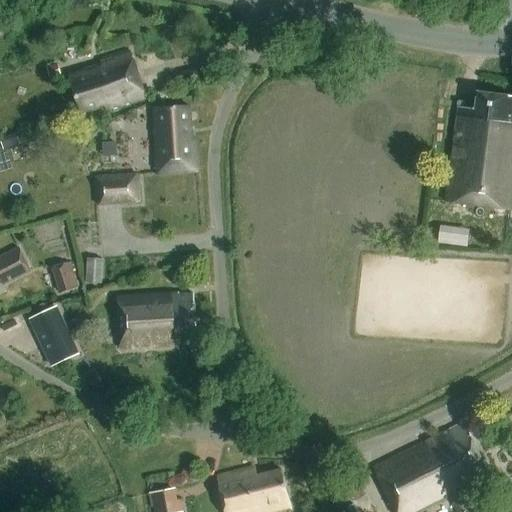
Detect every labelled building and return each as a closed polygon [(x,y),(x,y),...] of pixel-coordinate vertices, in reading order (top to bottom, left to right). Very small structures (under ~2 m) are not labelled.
[(107,110),(142,98),(127,51),(90,63),(91,67),(67,75),(80,112),(105,104),(107,110)] [(61,74),(58,64),(47,68),(50,78),(61,74)] [(511,93),(479,90),(477,106),(460,104),(448,198),(511,206),(511,93)] [(199,172),(196,138),(193,138),(191,106),(153,109),(158,175),(199,172)] [(0,136),(0,137),(4,149),(13,146),(9,133),(0,136)] [(117,143),(104,144),(105,158),(118,157),(117,143)] [(95,176),(97,205),(141,202),(139,173),(95,176)] [(0,282),(3,282),(4,285),(32,270),(20,247),(0,257),(0,282)] [(88,257),(86,282),(103,283),(105,258),(88,257)] [(52,268),(60,293),(79,287),(70,262),(52,268)] [(196,327),(196,321),(194,296),(179,297),(178,292),(118,297),(123,349),(176,344),(175,328),(196,327)] [(57,310),(33,321),(54,366),(78,355),(57,310)] [(457,486),(488,471),(464,423),(374,467),(396,511),(422,511),(449,499),(455,511),(465,511),(469,510),(457,486)] [(230,511),(269,511),(294,505),(284,467),(258,474),(256,467),(221,476),(230,511)] [(175,488),(150,493),(153,511),(183,511),(184,511),(182,500),(177,501),(175,488)]
